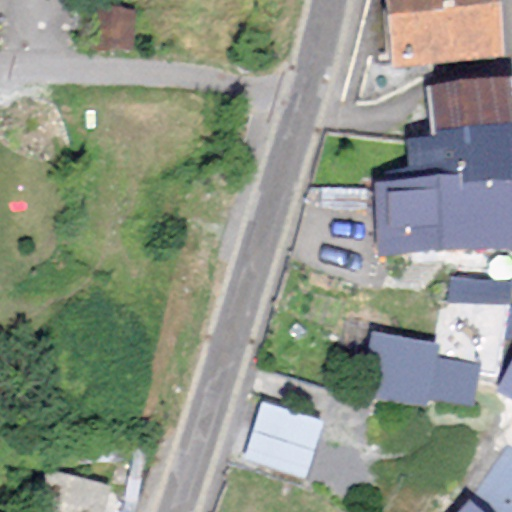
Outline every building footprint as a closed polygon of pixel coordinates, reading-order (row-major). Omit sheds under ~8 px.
[(494,0),(395,0),(401,76),(499,69),(494,0)] [(90,28),(90,64),(128,64),(129,28),(90,28)] [(511,106),(434,114),(437,160),(511,152),(511,106)] [(511,199),(511,152),(437,160),(423,163),(424,203),(511,199)] [(511,243),(511,199),(424,203),(389,204),(389,258),(477,255),(477,244),(511,243)] [(488,424),(495,398),(500,397),(511,317),(511,276),(459,270),(436,413),(488,424)] [(319,436),(279,424),(262,478),(302,490),(319,436)] [(511,511),(511,461),(476,511),(511,511)] [(103,511),(107,494),(54,481),(46,511),(103,511)]
